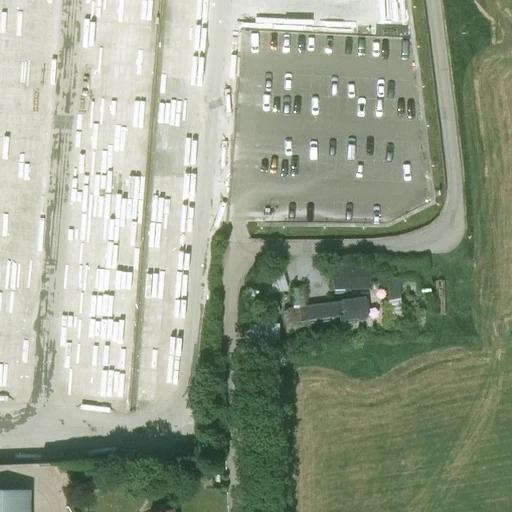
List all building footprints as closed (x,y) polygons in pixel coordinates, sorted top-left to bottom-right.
[(367,264),(328,263),(328,287),(366,288),(367,264)] [(263,273),(271,292),(287,286),(280,267),(263,273)] [(285,326),(367,316),(365,299),(282,309),(285,326)] [(279,342),(278,324),(249,325),(249,343),(279,342)] [(0,511),(29,511),(29,490),(0,489),(0,511)]
